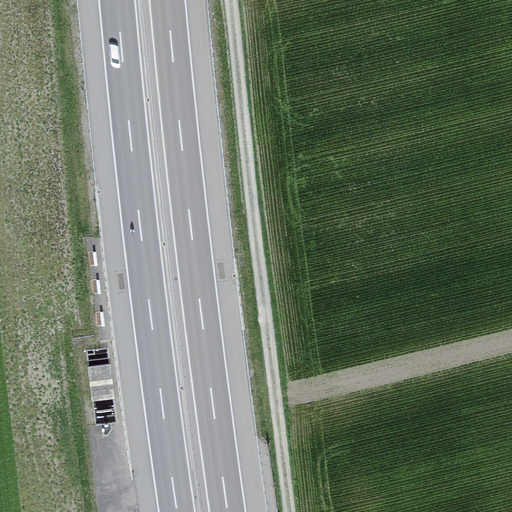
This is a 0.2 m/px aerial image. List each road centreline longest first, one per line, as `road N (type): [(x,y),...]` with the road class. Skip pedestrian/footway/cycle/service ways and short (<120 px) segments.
road 1 (motorway): [(227,511),(167,0)]
road 2 (track): [(289,511),(230,0)]
road 3 (motorway): [(117,0),(176,511)]
